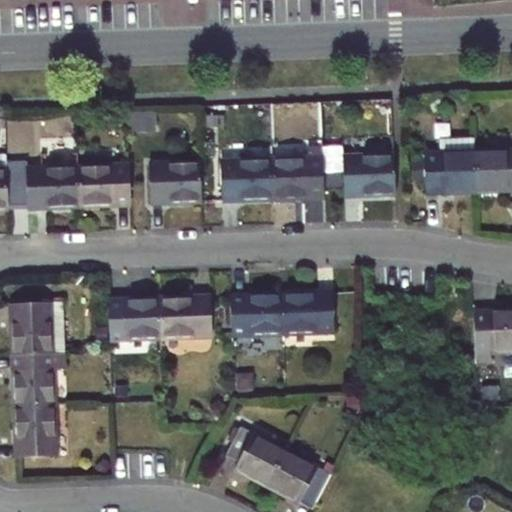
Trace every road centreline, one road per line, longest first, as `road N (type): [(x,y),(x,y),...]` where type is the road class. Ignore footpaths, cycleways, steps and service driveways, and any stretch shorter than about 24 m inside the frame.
road 1 (residential): [(511,259),(407,244),(0,259)]
road 2 (residential): [(0,49),(511,30)]
road 3 (residential): [(0,501),(162,500),(210,511)]
